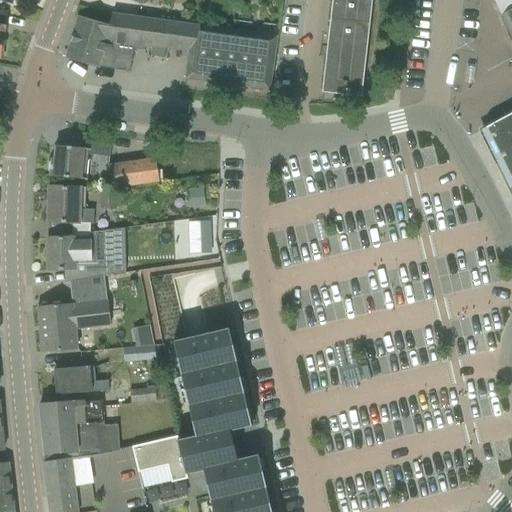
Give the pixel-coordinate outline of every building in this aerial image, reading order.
[(371,0),(332,0),(322,93),(361,98),(371,0)] [(511,0),(492,0),(492,1),(500,17),(511,9),(511,0)] [(511,9),(500,17),(511,41),(511,9)] [(186,79),(269,91),(276,37),(211,28),(211,29),(112,15),(109,27),(77,18),(77,19),(73,33),(72,35),(73,35),(73,36),(72,40),(71,40),(71,41),(70,41),(70,43),(66,57),(65,58),(66,59),(67,59),(98,68),(130,72),(133,50),(144,51),(145,46),(190,53),(186,79)] [(511,114),(509,116),(502,120),(507,129),(494,135),(490,127),(481,131),(511,193),(511,114)] [(507,129),(502,120),(490,126),(490,127),(494,135),(507,129)] [(82,149),(55,147),(55,150),(54,150),(54,151),(55,151),(55,155),(54,155),(54,160),(52,160),(50,177),(86,181),(89,151),(110,154),(112,138),(84,134),(82,149)] [(155,160),(138,162),(108,167),(111,190),(159,183),(155,160)] [(48,238),(48,239),(90,234),(90,224),(93,224),(94,210),(85,210),(86,188),(49,187),(48,223),(49,223),(49,237),(49,238),(48,238)] [(116,190),(111,190),(102,189),(101,209),(116,210),(116,190)] [(203,189),(188,190),(189,209),(205,207),(203,189)] [(188,223),(188,236),(200,235),(200,222),(188,223)] [(48,239),(47,239),(48,271),(65,271),(74,270),(75,282),(102,277),(104,277),(113,275),(112,231),(90,234),(48,239)] [(59,306),(37,308),(37,311),(37,310),(41,350),(40,350),(41,352),(77,349),(75,330),(111,326),(110,324),(108,302),(107,302),(104,277),(102,277),(75,282),(70,283),(72,305),(71,305),(71,304),(59,305),(59,306)] [(212,511),(270,511),(258,456),(236,461),(230,432),(251,427),(228,330),(173,343),(195,437),(178,441),(177,437),(131,447),(138,474),(167,467),(171,484),(187,480),(186,475),(203,472),(212,511)] [(136,348),(124,349),(125,363),(156,360),(155,347),(136,348)] [(93,367),(54,370),(56,395),(109,391),(108,381),(96,382),(95,383),(93,367)] [(153,388),(131,390),(130,390),(131,404),(156,401),(155,388),(153,388)] [(73,401),(40,405),(42,433),(44,455),(45,462),(70,459),(89,457),(98,455),(120,451),(119,440),(118,425),(104,426),(103,407),(102,400),(73,401)] [(45,463),(43,463),(49,511),(77,511),(74,487),(93,484),(89,457),(70,459),(45,462),(45,463)] [(0,511),(10,511),(14,511),(14,510),(13,510),(8,466),(9,466),(9,464),(0,464),(0,511)]
